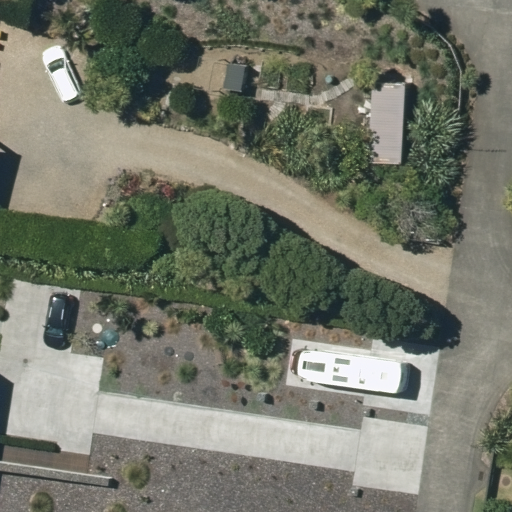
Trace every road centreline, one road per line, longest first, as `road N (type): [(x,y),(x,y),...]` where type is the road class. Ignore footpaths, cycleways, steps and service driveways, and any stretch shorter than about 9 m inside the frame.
road 1 (residential): [(477,319),(511,71)]
road 2 (residential): [(477,319),(447,511)]
